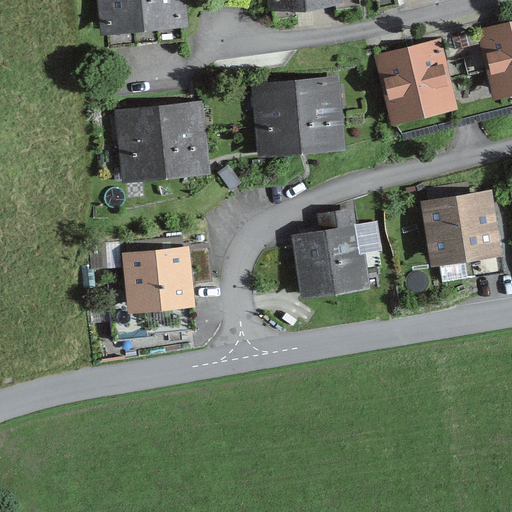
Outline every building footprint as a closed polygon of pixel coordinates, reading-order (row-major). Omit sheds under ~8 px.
[(187,0),(96,0),(100,39),(191,30),(187,0)] [(264,0),(266,12),(355,3),(354,0),(264,0)] [(511,24),(476,33),(493,103),(511,98),(511,24)] [(369,63),(387,129),(461,108),(442,42),(369,63)] [(346,160),(340,81),(248,87),(253,167),(346,160)] [(201,103),(114,113),(121,186),(209,177),(201,103)] [(418,203),(428,270),(505,260),(496,192),(418,203)] [(318,233),(289,238),(299,302),(393,288),(383,224),(359,227),(356,211),(316,217),(318,233)] [(191,311),(186,247),(123,253),(129,317),(191,311)]
